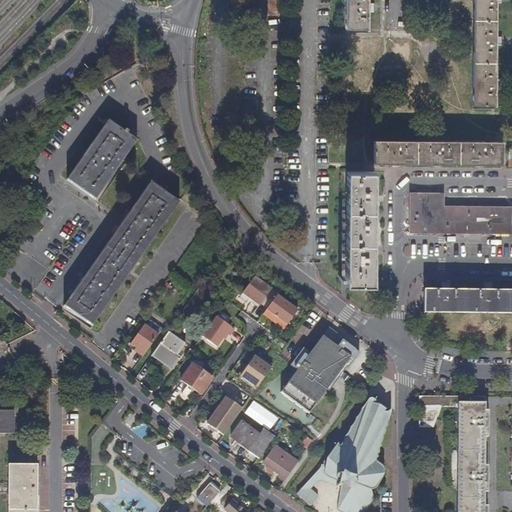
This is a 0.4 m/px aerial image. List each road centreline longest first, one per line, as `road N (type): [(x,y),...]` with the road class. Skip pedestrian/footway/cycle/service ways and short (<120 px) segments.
road 1 (residential): [(402,359),(248,236),(219,197),(188,115),(183,25)]
road 2 (unknown): [(267,0),(265,212),(309,229)]
road 3 (residential): [(511,182),(415,181),(402,188),(397,264)]
road 4 (unknown): [(35,313),(91,232),(71,212),(39,258)]
road 5 (residential): [(54,511),(56,358),(64,336)]
road 6 (unknown): [(101,367),(198,230)]
road 7 (residential): [(0,117),(84,57),(102,13),(98,0)]
road 8 (residential): [(402,359),(402,511)]
road 9 (residential): [(180,433),(64,336)]
road 10 (residential): [(285,511),(180,433)]
road 11 (unclassified): [(180,433),(253,327)]
